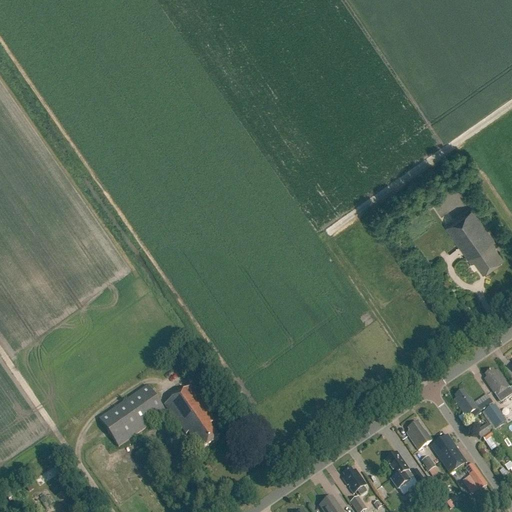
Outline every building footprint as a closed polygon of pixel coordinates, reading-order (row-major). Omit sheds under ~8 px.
[(410,223),(414,229),(429,219),(420,205),(412,210),(417,218),(410,223)] [(497,246),(472,210),(446,228),(471,264),(474,262),(482,274),(503,260),(494,248),(497,246)] [(487,379),(484,381),(496,398),(509,389),(498,372),(495,374),(493,371),(485,377),(487,379)] [(149,387),(101,420),(120,447),(168,414),(149,387)] [(186,435),(188,434),(196,444),(199,442),(204,450),(220,439),(211,426),(217,422),(192,387),(165,406),(182,430),(183,430),(186,435)] [(469,416),(473,421),(481,415),(470,400),(469,401),(463,392),(455,397),(456,399),(454,401),(466,418),(469,416)] [(489,400),(478,408),(481,413),(492,405),(489,400)] [(494,406),(484,414),(496,431),(506,423),(494,406)] [(406,435),(418,452),(432,443),(425,433),(424,433),(418,424),(408,430),(409,433),(406,435)] [(488,425),(476,433),(481,440),(483,439),(493,432),(488,425)] [(493,432),(483,439),(485,442),(495,436),(493,432)] [(447,437),(431,448),(450,476),(467,465),(447,437)] [(409,472),(396,455),(385,463),(395,478),(391,481),(398,491),(414,480),(419,487),(425,483),(417,471),(411,475),(408,472),(409,472)] [(429,457),(422,462),(434,479),(437,477),(432,471),(436,468),(429,457)] [(502,463),(511,476),(511,463),(508,458),(502,463)] [(465,471),(480,491),(487,486),(473,466),(465,471)] [(353,495),(357,492),(360,496),(362,496),(365,493),(366,492),(363,488),(366,486),(356,471),(353,473),(351,470),(343,475),(345,478),(343,480),(353,495)] [(351,504),(356,511),(364,511),(366,511),(358,498),(351,504)] [(319,508),(322,511),(340,511),(332,499),(319,508)]
